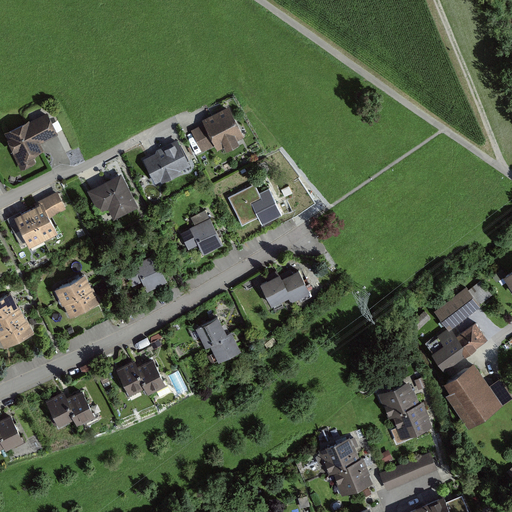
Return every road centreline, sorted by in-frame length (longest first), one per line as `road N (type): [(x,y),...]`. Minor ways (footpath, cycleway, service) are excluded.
road 1 (residential): [(0,395),(186,303),(307,225)]
road 2 (unclassified): [(511,175),(257,0)]
road 3 (residential): [(0,202),(174,118)]
road 4 (track): [(438,0),(506,171)]
